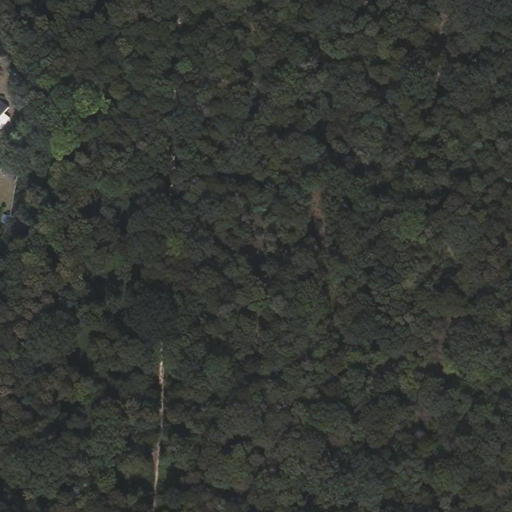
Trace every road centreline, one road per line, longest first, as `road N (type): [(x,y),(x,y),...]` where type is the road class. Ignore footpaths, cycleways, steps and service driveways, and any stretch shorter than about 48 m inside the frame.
road 1 (track): [(177,0),(150,511)]
road 2 (track): [(176,18),(511,0)]
road 3 (track): [(511,438),(413,511)]
